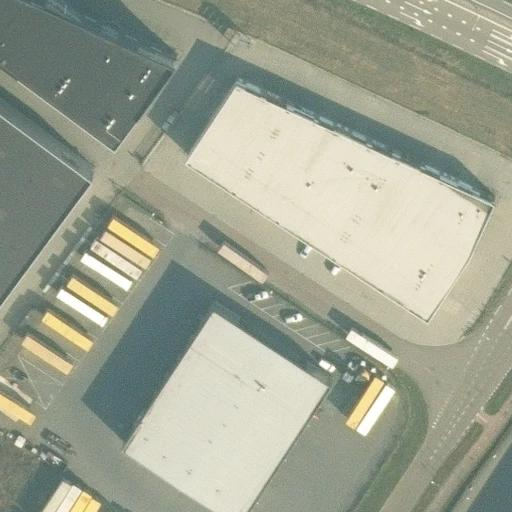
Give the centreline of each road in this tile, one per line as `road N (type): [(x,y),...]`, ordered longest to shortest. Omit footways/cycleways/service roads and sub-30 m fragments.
road 1 (unclassified): [(467,399),(132,184)]
road 2 (unknown): [(0,331),(133,156)]
road 3 (unknown): [(133,156),(0,59)]
road 4 (unclassified): [(395,511),(467,399)]
road 5 (secondary): [(390,0),(511,54)]
